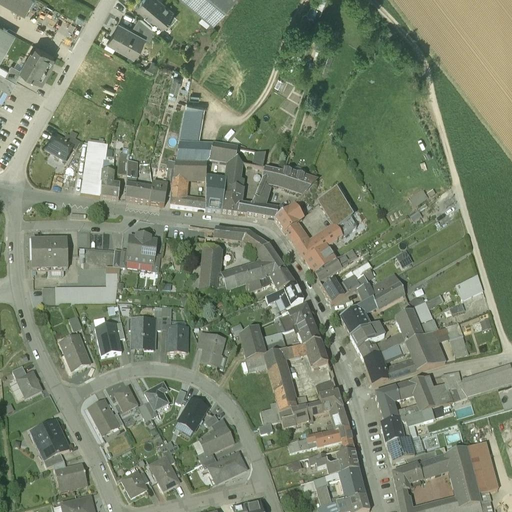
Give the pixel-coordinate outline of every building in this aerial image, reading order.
[(0,0),(0,1),(23,15),(31,0),(0,0)] [(156,22),(162,28),(174,15),(156,0),(141,0),(135,8),(154,24),(156,22)] [(235,0),(181,0),(212,26),(235,0)] [(133,32),(140,36),(148,40),(154,32),(139,20),(133,32)] [(0,59),(14,34),(0,25),(0,59)] [(133,32),(121,25),(114,36),(112,35),(108,43),(132,57),(139,45),(136,43),(140,36),(133,32)] [(303,49),(296,46),(294,53),(300,56),(303,49)] [(21,71),(21,72),(31,78),(32,76),(40,80),(46,69),(47,69),(51,63),(50,62),(53,57),(35,47),(32,52),(30,51),(25,60),(27,61),(21,71)] [(318,73),(327,75),(333,56),(324,53),(318,73)] [(293,83),(302,59),(290,54),(280,78),(293,83)] [(4,77),(15,83),(21,72),(21,71),(11,65),(4,77)] [(13,88),(16,83),(15,83),(4,77),(0,74),(0,87),(1,88),(0,89),(10,94),(13,88)] [(180,78),(173,77),(170,90),(177,91),(180,78)] [(178,149),(195,149),(204,108),(187,104),(178,149)] [(61,143),(51,136),(43,151),(64,163),(71,151),(71,150),(65,146),(63,142),(61,143)] [(66,136),(63,142),(65,146),(71,150),(71,151),(75,153),(80,144),(66,136)] [(83,197),(99,200),(102,174),(104,164),(106,148),(88,145),(83,197)] [(233,168),(237,152),(234,152),(234,150),(231,149),(231,152),(224,150),(212,148),(212,150),(208,164),(227,167),(233,168)] [(171,192),(183,194),(183,203),(197,204),(205,205),(204,183),(206,167),(208,164),(212,150),(195,149),(178,149),(174,167),(172,182),(171,192)] [(117,177),(126,178),(127,167),(129,156),(127,155),(127,157),(120,156),(117,177)] [(254,157),(251,171),(262,174),(266,159),(254,157)] [(102,174),(112,175),(113,169),(107,169),(107,164),(104,164),(102,174)] [(166,177),(165,182),(165,185),(165,186),(165,189),(167,189),(165,198),(171,199),(171,192),(172,182),(174,167),(167,166),(166,172),(167,172),(166,177)] [(126,187),(135,188),(136,167),(127,167),(126,178),(126,187)] [(237,169),(233,168),(227,167),(225,185),(223,198),(228,199),(229,191),(240,192),(238,185),(234,185),(237,169)] [(285,193),(290,197),(301,201),(314,186),(304,180),(282,173),(282,176),(265,173),(261,185),(255,198),(264,200),(268,187),(287,191),(285,193)] [(112,175),(102,174),(99,200),(118,202),(119,189),(111,188),(112,175)] [(160,188),(151,187),(150,191),(148,205),(164,208),(165,198),(167,189),(165,189),(165,186),(165,185),(165,182),(161,182),(160,188)] [(205,205),(204,213),(214,214),(216,184),(204,183),(205,205)] [(216,184),(214,214),(221,215),(223,198),(225,185),(216,184)] [(125,202),(148,205),(150,191),(135,188),(126,187),(125,202)] [(223,198),(221,215),(238,217),(240,192),(229,191),(228,199),(223,198)] [(171,192),(171,199),(170,209),(197,212),(197,204),(183,203),(183,194),(171,192)] [(356,229),(334,195),(319,204),(335,230),(308,249),(298,235),(289,242),(305,265),(325,250),(356,229)] [(246,217),(268,221),(269,212),(261,210),(264,200),(255,198),(251,209),(246,208),(245,218),(246,218),(246,217)] [(197,204),(197,212),(204,213),(205,205),(197,204)] [(276,213),(274,222),(284,215),(280,208),(276,213)] [(284,215),(274,222),(285,236),(294,228),(302,222),(294,210),(293,208),(290,210),(284,215)] [(269,212),(268,221),(274,222),(276,213),(269,212)] [(289,242),(298,235),(294,228),(285,236),(289,242)] [(247,250),(256,241),(248,235),(215,231),(213,242),(243,246),(247,250)] [(139,241),(129,240),(127,253),(125,265),(127,265),(139,266),(143,239),(140,239),(139,240),(139,241)] [(145,240),(143,239),(139,266),(151,268),(153,268),(154,257),(156,243),(146,242),(146,241),(145,240)] [(252,254),(262,246),(256,241),(247,250),(252,254)] [(31,271),(49,270),(48,242),(31,242),(31,271)] [(67,270),(66,242),(48,242),(49,270),(67,270)] [(256,257),(267,249),(262,246),(252,254),(256,257)] [(104,259),(104,250),(79,249),(78,259),(104,259)] [(273,280),(286,275),(267,249),(256,257),(263,267),(272,279),(273,280)] [(213,250),(204,250),(200,297),(216,299),(220,255),(213,250)] [(305,265),(314,277),(334,264),(325,250),(305,265)] [(70,290),(43,291),(43,309),(115,307),(119,270),(121,253),(114,252),(113,269),(105,269),(106,289),(70,290)] [(396,260),(402,272),(413,267),(406,255),(396,260)] [(160,258),(154,257),(153,268),(151,268),(150,276),(157,276),(160,258)] [(334,264),(314,277),(318,285),(326,280),(347,266),(346,264),(343,259),(334,264)] [(350,295),(356,291),(358,289),(355,284),(363,280),(362,278),(369,273),(371,272),(364,261),(355,266),(358,272),(352,276),(354,279),(343,284),(350,295)] [(272,279),(263,267),(220,279),(225,296),(272,279)] [(372,279),(369,273),(362,278),(363,280),(364,283),(372,279)] [(273,290),(290,281),(286,275),(273,280),(259,285),(261,291),(271,286),(273,290)] [(376,290),(391,282),(392,283),(396,281),(393,276),(368,290),(369,292),(375,288),(376,290)] [(477,278),(466,283),(471,298),(482,294),(477,278)] [(356,291),(363,307),(395,289),(392,283),(391,282),(376,290),(375,288),(369,292),(368,290),(364,283),(363,280),(355,284),(358,289),(356,291)] [(273,290),(276,296),(279,294),(294,287),(290,281),(273,290)] [(329,285),(321,290),(331,306),(344,299),(334,282),(329,285)] [(455,289),(461,302),(471,298),(466,283),(455,289)] [(261,291),(259,285),(228,296),(232,303),(236,302),(236,300),(262,292),(261,291)] [(291,309),(302,303),(295,287),(294,287),(279,294),(282,299),(286,298),(291,309)] [(363,307),(357,310),(361,318),(375,310),(376,311),(404,296),(399,287),(395,289),(363,307)] [(282,299),(279,294),(276,296),(265,301),(268,306),(282,299)] [(424,305),(428,314),(444,305),(440,297),(424,305)] [(401,311),(403,317),(411,314),(410,312),(424,305),(422,303),(417,303),(401,311)] [(296,330),(311,323),(305,308),(281,320),(285,329),(288,334),(296,330)] [(336,314),(339,320),(347,316),(344,309),(336,314)] [(339,320),(346,332),(364,323),(361,318),(357,310),(347,316),(339,320)] [(395,320),(402,337),(406,347),(422,340),(411,314),(403,317),(395,320)] [(68,324),(73,337),(81,333),(76,320),(68,324)] [(161,333),(162,320),(153,320),(153,322),(155,322),(154,332),(161,333)] [(161,333),(169,334),(169,331),(170,321),(162,320),(161,333)] [(285,329),(281,320),(273,323),(278,332),(285,329)] [(153,322),(131,322),(131,335),(132,335),(132,342),(134,343),(134,352),(153,353),(154,332),(155,322),(153,322)] [(492,333),(489,322),(481,325),(483,335),(492,333)] [(300,339),(314,331),(311,323),(296,330),(300,339)] [(368,329),(364,323),(346,332),(349,338),(368,329)] [(124,342),(121,326),(115,328),(118,343),(124,342)] [(377,326),(368,329),(349,338),(357,353),(366,349),(384,339),(377,326)] [(457,326),(443,332),(448,343),(462,338),(457,326)] [(115,328),(94,332),(101,361),(121,356),(118,343),(115,328)] [(187,331),(169,331),(169,334),(169,346),(166,346),(166,355),(186,355),(187,331)] [(260,342),(257,331),(238,339),(245,364),(263,359),(265,358),(260,342)] [(302,349),(305,349),(319,344),(314,331),(300,339),(298,340),(302,349)] [(443,332),(431,336),(436,348),(448,343),(443,332)] [(444,366),(436,348),(431,336),(422,340),(406,347),(389,354),(392,360),(399,357),(398,355),(407,352),(413,366),(390,373),(392,383),(437,368),(444,366)] [(203,350),(206,338),(200,337),(197,348),(203,350)] [(281,337),(260,342),(265,358),(286,353),(281,337)] [(386,345),(369,355),(361,359),(364,364),(378,358),(389,354),(406,347),(402,337),(387,347),(386,345)] [(224,343),(206,338),(203,350),(204,350),(200,366),(216,371),(224,343)] [(468,354),(462,338),(448,343),(454,359),(468,354)] [(78,340),(59,347),(70,375),(89,367),(78,340)] [(327,366),(320,344),(319,344),(305,349),(307,356),(312,371),(327,366)] [(294,411),(292,402),(281,363),(299,359),(299,357),(307,356),(305,349),(302,349),(286,353),(265,358),(263,359),(282,424),(292,422),(290,412),(294,411)] [(366,349),(357,353),(361,359),(369,355),(366,349)] [(467,354),(454,359),(455,363),(470,360),(467,354)] [(378,358),(364,364),(366,371),(381,366),(378,358)] [(381,366),(366,371),(372,389),(388,384),(381,366)] [(511,386),(511,375),(510,368),(507,369),(461,385),(461,387),(463,386),(464,386),(468,400),(511,386)] [(12,375),(16,384),(26,379),(22,370),(12,375)] [(461,387),(461,385),(458,375),(442,378),(445,390),(447,389),(447,390),(461,387)] [(26,379),(16,384),(25,401),(41,393),(33,376),(26,379)] [(422,382),(394,391),(398,405),(413,399),(418,410),(394,417),(396,424),(404,421),(421,416),(434,411),(428,396),(422,382)] [(336,394),(332,383),(316,389),(318,398),(336,394)] [(115,395),(121,392),(117,385),(111,388),(115,395)] [(163,386),(144,396),(149,405),(153,414),(154,413),(168,406),(163,396),(167,394),(163,386)] [(453,405),(468,400),(464,386),(463,386),(461,387),(447,390),(453,405)] [(428,396),(434,411),(453,405),(447,390),(447,389),(445,390),(428,396)] [(127,391),(113,398),(123,416),(137,409),(127,391)] [(394,391),(374,397),(379,412),(391,408),(391,407),(398,405),(394,391)] [(179,393),(174,406),(181,408),(186,396),(179,393)] [(329,415),(342,411),(336,394),(318,398),(320,406),(323,416),(329,415)] [(305,409),(308,408),(305,398),(299,400),(301,410),(305,409)] [(301,410),(299,400),(292,402),(294,411),(301,410)] [(207,411),(191,402),(177,426),(193,435),(207,411)] [(103,405),(88,413),(102,440),(117,431),(111,420),(103,405)] [(153,414),(149,405),(144,408),(151,421),(157,418),(154,413),(153,414)] [(323,416),(320,406),(308,408),(305,409),(307,420),(323,416)] [(151,421),(144,408),(138,411),(145,424),(151,421)] [(393,416),(391,408),(379,412),(381,420),(393,416)] [(307,420),(305,409),(301,410),(294,411),(290,412),(292,422),(294,429),(309,426),(307,420)] [(332,422),(344,418),(342,411),(329,415),(332,422)] [(394,417),(393,416),(381,420),(383,427),(396,424),(394,417)] [(404,421),(405,427),(406,430),(423,425),(421,416),(404,421)] [(111,420),(117,431),(123,428),(117,417),(111,420)] [(335,434),(348,430),(344,418),(332,422),(333,427),(335,434)] [(208,432),(211,430),(218,425),(214,419),(204,426),(208,432)] [(396,424),(383,427),(382,427),(384,439),(400,435),(398,428),(401,428),(405,427),(404,421),(396,424)] [(54,423),(29,436),(33,445),(36,443),(45,463),(46,464),(59,458),(69,454),(54,423)] [(214,435),(225,430),(221,423),(218,425),(211,430),(214,435)] [(312,440),(320,438),(318,432),(311,435),(309,429),(295,432),(298,444),(312,440)] [(204,456),(205,458),(211,456),(232,446),(225,430),(214,435),(211,436),(211,439),(199,444),(204,456)] [(351,443),(348,430),(335,434),(329,435),(321,437),(324,448),(330,447),(342,445),(351,443)] [(402,443),(400,435),(384,439),(386,447),(388,447),(402,443)] [(324,448),(321,437),(320,438),(312,440),(298,444),(287,447),(290,456),(324,448)] [(406,442),(402,443),(388,447),(391,456),(389,456),(392,466),(409,461),(414,460),(414,459),(411,459),(406,442)] [(343,451),(352,449),(351,443),(342,445),(343,451)] [(465,452),(477,496),(485,494),(497,491),(486,447),(465,452)] [(341,458),(354,455),(352,449),(343,451),(339,452),(341,458)] [(412,470),(416,469),(445,459),(442,451),(414,460),(409,461),(412,470)] [(445,459),(416,469),(420,483),(448,474),(456,502),(416,511),(410,511),(409,508),(399,510),(399,511),(489,511),(485,494),(477,496),(465,453),(445,459)] [(168,454),(162,457),(164,461),(165,461),(169,469),(174,466),(168,454)] [(340,477),(358,472),(354,455),(341,458),(336,459),(338,469),(340,477)] [(197,459),(201,468),(213,462),(211,456),(205,458),(204,456),(197,459)] [(318,471),(328,469),(325,456),(298,463),(300,470),(316,466),(318,471)] [(217,467),(209,471),(212,478),(214,477),(219,486),(245,472),(237,457),(217,467)] [(63,466),(59,458),(46,464),(45,463),(42,465),(46,473),(52,470),(63,466)] [(164,461),(149,470),(152,476),(163,495),(179,486),(165,461),(164,461)] [(204,474),(209,471),(217,467),(214,462),(213,462),(201,468),(204,474)] [(65,473),(63,466),(52,470),(54,476),(65,473)] [(152,476),(149,470),(147,468),(141,471),(143,475),(148,485),(149,487),(154,484),(150,477),(152,476)] [(65,473),(54,476),(58,491),(76,487),(77,492),(87,490),(84,478),(85,478),(84,476),(83,476),(82,469),(65,473)] [(134,471),(138,478),(143,475),(139,469),(134,471)] [(338,477),(340,477),(338,469),(331,471),(332,478),(338,477)] [(392,477),(396,495),(405,493),(404,489),(420,483),(416,469),(412,470),(392,477)] [(345,504),(365,499),(358,472),(340,477),(338,477),(344,498),(345,504)] [(138,478),(143,488),(148,485),(143,475),(138,478)] [(136,476),(120,484),(130,502),(146,493),(143,488),(138,478),(136,476)] [(316,492),(325,489),(328,488),(326,483),(328,482),(328,479),(313,483),(316,492)] [(76,487),(58,491),(59,496),(77,492),(76,487)] [(322,510),(331,508),(325,489),(316,492),(322,510)] [(405,493),(396,495),(398,502),(407,500),(405,493)] [(368,511),(365,499),(345,504),(341,506),(336,507),(337,511),(368,511)] [(398,502),(399,510),(409,508),(407,500),(398,502)] [(92,511),(90,501),(61,508),(61,511),(92,511)]
